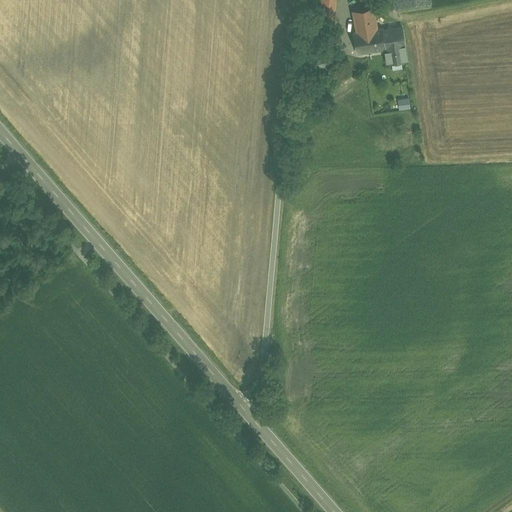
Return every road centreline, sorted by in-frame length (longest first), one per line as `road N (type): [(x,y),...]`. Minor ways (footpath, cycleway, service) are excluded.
road 1 (unclassified): [(245,408),(263,373),(295,0)]
road 2 (secondary): [(0,131),(245,408)]
road 3 (secondary): [(245,408),(335,511)]
road 4 (track): [(390,0),(425,17),(511,0)]
